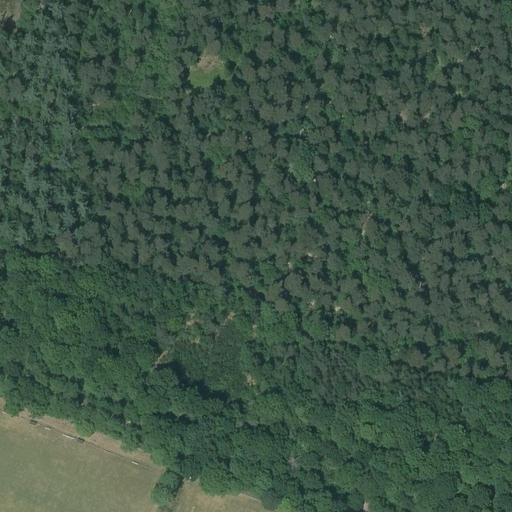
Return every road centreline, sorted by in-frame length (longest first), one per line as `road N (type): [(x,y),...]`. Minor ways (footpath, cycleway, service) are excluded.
road 1 (track): [(0,375),(353,511)]
road 2 (track): [(368,146),(0,117)]
road 3 (track): [(511,224),(408,152),(368,146)]
